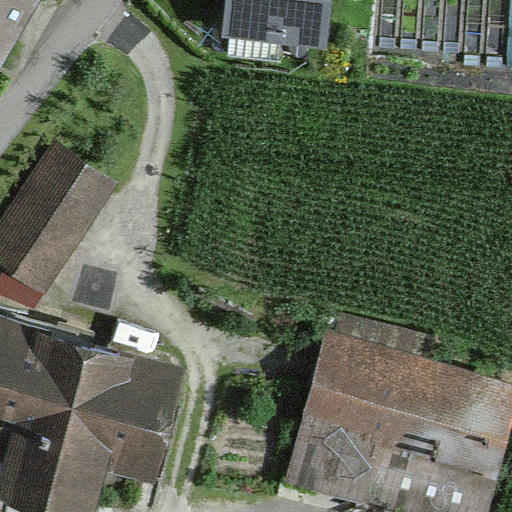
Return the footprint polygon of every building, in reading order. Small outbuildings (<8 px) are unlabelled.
[(0,0),(0,57),(31,0),(0,0)] [(334,0),(245,0),(244,27),(333,32),(334,0)] [(116,188),(66,154),(0,251),(0,261),(46,292),(116,188)] [(175,370),(0,329),(0,432),(13,436),(0,492),(0,500),(50,511),(84,511),(94,474),(148,487),(175,370)] [(482,511),(511,388),(511,384),(325,340),(291,484),(411,511),(482,511)]
